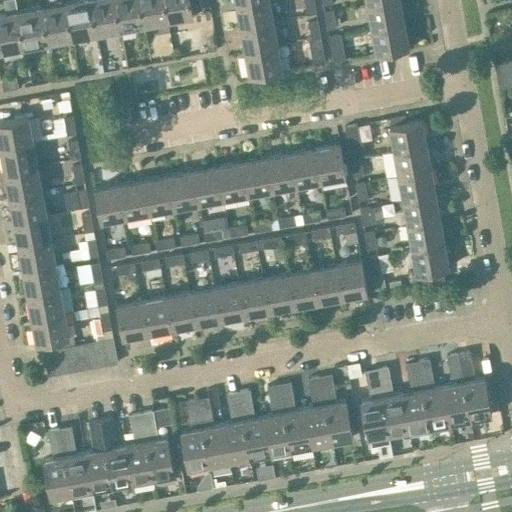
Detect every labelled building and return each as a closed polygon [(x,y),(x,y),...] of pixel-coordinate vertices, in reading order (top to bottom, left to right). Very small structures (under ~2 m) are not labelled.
[(89,0),(68,0),(65,1),(72,37),(96,32),(89,0)] [(89,0),(96,32),(120,28),(114,0),(89,0)] [(139,0),(114,0),(120,28),(143,23),(139,0)] [(139,0),(143,23),(167,19),(164,0),(139,0)] [(164,0),(167,19),(192,14),(191,4),(189,0),(164,0)] [(274,20),(269,0),(246,0),(234,2),(239,27),(274,20)] [(317,12),(314,0),(304,0),(307,14),(317,12)] [(380,0),(366,2),(371,27),(406,21),(401,0),(380,0)] [(65,1),(41,5),(47,41),(72,37),(65,1)] [(24,45),(47,41),(41,5),(17,10),(24,45)] [(337,26),(333,8),(324,10),(327,28),(337,26)] [(0,49),(24,45),(17,10),(0,12),(0,49)] [(308,20),(311,37),(321,36),(318,19),(308,20)] [(274,20),(239,27),(243,50),(278,44),(274,20)] [(410,46),(406,21),(371,27),(375,52),(410,46)] [(344,58),(340,33),(328,35),(333,60),(344,58)] [(325,61),(321,36),(311,37),(308,38),(313,63),(325,61)] [(283,69),(278,44),(243,50),(248,76),(283,69)] [(30,72),(22,73),(24,80),(32,79),(30,72)] [(511,84),(508,74),(498,77),(501,87),(511,84)] [(0,146),(32,140),(26,112),(26,111),(14,113),(15,117),(0,120),(0,146)] [(76,132),(73,114),(63,116),(66,134),(76,132)] [(388,124),(393,150),(428,143),(423,118),(388,124)] [(363,155),(357,122),(345,125),(350,157),(360,155),(363,155)] [(80,157),(77,138),(67,140),(71,158),(80,157)] [(36,165),(32,140),(0,146),(0,159),(2,171),(36,165)] [(339,140),(314,145),(320,180),(346,175),(339,140)] [(432,167),(428,143),(393,150),(397,174),(432,167)] [(314,145),(290,149),(296,184),(320,180),(314,145)] [(272,188),(296,184),(290,149),(265,154),(272,188)] [(265,154),(241,158),(247,193),(272,188),(265,154)] [(360,155),(350,157),(354,175),(363,173),(360,155)] [(223,197),(247,193),(241,158),(216,163),(223,197)] [(85,181),(81,163),(72,165),(75,183),(85,181)] [(216,163),(192,167),(198,202),(223,197),(216,163)] [(36,165),(2,171),(7,195),(41,189),(36,165)] [(192,167),(168,172),(174,206),(198,202),(192,167)] [(432,167),(397,174),(402,198),(437,192),(432,167)] [(150,211),(174,206),(168,172),(143,176),(150,211)] [(143,176),(119,181),(125,215),(150,211),(143,176)] [(368,198),(365,180),(355,181),(358,199),(368,198)] [(100,220),(125,215),(119,181),(94,185),(100,220)] [(89,205),(86,187),(76,189),(80,207),(89,205)] [(45,214),(41,189),(7,195),(11,220),(45,214)] [(441,216),(437,192),(402,198),(406,223),(441,216)] [(345,214),(344,204),(326,208),(327,217),(345,214)] [(372,222),(369,204),(359,206),(363,224),(372,222)] [(321,219),(319,209),(301,212),(303,222),(321,219)] [(81,214),(84,232),(94,230),(90,212),(81,214)] [(11,220),(16,245),(50,239),(45,214),(11,220)] [(297,223),(295,214),(277,217),(279,226),(297,223)] [(406,223),(411,247),(445,241),(441,216),(406,223)] [(273,228),(271,218),(252,221),(254,231),(273,228)] [(356,230),(354,220),(335,224),(337,233),(356,230)] [(193,229),(192,221),(180,223),(182,232),(193,229)] [(246,222),(228,226),(230,235),(248,232),(246,222)] [(331,234),(329,225),(311,228),(313,238),(331,234)] [(205,240),(223,236),(222,227),(204,230),(205,240)] [(306,239),(305,229),(286,233),(288,242),(306,239)] [(377,247),(374,229),(364,230),(367,248),(377,247)] [(98,254),(94,230),(84,232),(89,256),(98,254)] [(199,241),(197,231),(179,235),(181,244),(199,241)] [(282,243),(280,234),(262,237),(264,247),(282,243)] [(175,245),(173,236),(155,239),(157,249),(175,245)] [(256,238),(238,242),(239,251),(258,248),(256,238)] [(50,239),(16,245),(20,269),(54,263),(50,239)] [(151,250),(149,240),(131,244),(132,253),(151,250)] [(450,266),(445,241),(411,247),(415,272),(411,273),(411,277),(413,277),(414,282),(442,277),(440,268),(450,266)] [(215,256),(233,252),(232,243),(213,246),(215,256)] [(282,243),(264,247),(266,259),(284,255),(282,243)] [(126,254),(124,245),(106,248),(107,258),(126,254)] [(82,247),(70,249),(71,250),(72,257),(72,259),(84,257),(82,247)] [(209,257),(207,247),(189,251),(191,260),(209,257)] [(184,262),(183,252),(165,255),(166,265),(184,262)] [(385,289),(378,253),(368,255),(375,291),(385,289)] [(160,266),(159,256),(140,260),(142,269),(160,266)] [(360,258),(336,263),(343,297),(367,293),(360,258)] [(90,262),(93,281),(103,279),(99,260),(90,262)] [(136,270),(134,261),(116,264),(118,273),(136,270)] [(59,287),(54,263),(20,269),(25,293),(59,287)] [(318,302),(343,297),(336,263),(312,267),(318,302)] [(312,267),(287,272),(294,307),(318,302),(312,267)] [(269,311),(294,307),(287,272),(263,276),(269,311)] [(263,276),(239,281),(245,316),(269,311),(263,276)] [(221,320),(245,316),(239,281),(214,285),(221,320)] [(214,285),(190,290),(196,325),(221,320),(214,285)] [(59,287),(25,293),(29,318),(63,311),(59,287)] [(166,294),(172,329),(196,325),(190,290),(166,294)] [(166,294),(141,299),(147,334),(172,329),(166,294)] [(122,338),(147,334),(141,299),(115,304),(122,338)] [(100,316),(93,317),(97,340),(99,339),(104,338),(113,337),(107,303),(98,304),(100,316)] [(95,314),(93,306),(69,310),(70,319),(95,314)] [(68,335),(63,311),(29,318),(34,341),(68,335)] [(104,338),(99,339),(104,364),(118,361),(117,356),(113,337),(104,338)] [(97,340),(85,342),(90,366),(104,364),(99,339),(97,340)] [(85,342),(71,344),(76,369),(90,366),(85,342)] [(71,344),(57,347),(62,371),(76,369),(71,344)] [(48,374),(62,371),(57,347),(43,349),(48,374)] [(459,352),(471,417),(491,413),(484,375),(475,377),(470,350),(459,352)] [(452,381),(443,383),(450,421),(471,417),(459,352),(447,354),(452,381)] [(417,359),(429,424),(450,421),(443,383),(434,385),(428,357),(417,359)] [(411,389),(402,391),(409,428),(429,424),(417,359),(406,361),(411,389)] [(388,365),(376,367),(389,432),(409,428),(402,391),(393,392),(388,365)] [(389,432),(376,367),(365,369),(370,397),(361,399),(368,436),(389,432)] [(332,372),(320,375),(332,440),(353,436),(346,398),(337,399),(332,372)] [(313,404),(304,405),(312,444),(332,440),(320,375),(308,377),(313,404)] [(292,447),(312,444),(304,405),(296,407),(291,380),(279,382),(292,447)] [(264,413),(271,451),(292,447),(279,382),(268,384),(273,411),(264,413)] [(250,387),(238,389),(251,455),(271,451),(264,413),(255,414),(250,387)] [(232,419),(223,421),(230,459),(251,455),(238,389),(227,392),(232,419)] [(210,463),(230,459),(223,421),(214,422),(209,395),(197,397),(210,463)] [(188,467),(210,463),(197,397),(186,399),(191,427),(181,429),(188,467)] [(153,408),(141,410),(153,476),(175,472),(168,434),(158,436),(153,408)] [(134,440),(126,442),(133,480),(153,476),(141,410),(129,413),(134,440)] [(112,484),(133,480),(126,442),(118,443),(112,416),(100,418),(112,484)] [(94,448),(85,449),(92,488),(112,484),(100,418),(89,420),(94,448)] [(72,491),(92,488),(85,449),(76,451),(71,423),(59,426),(72,491)] [(54,456),(44,457),(51,495),(72,491),(59,426),(49,428),(54,456)] [(216,477),(212,478),(214,487),(225,484),(225,480),(217,482),(216,477)] [(176,483),(173,488),(174,494),(185,492),(183,481),(176,483)] [(115,497),(101,500),(102,507),(116,505),(115,497)]
